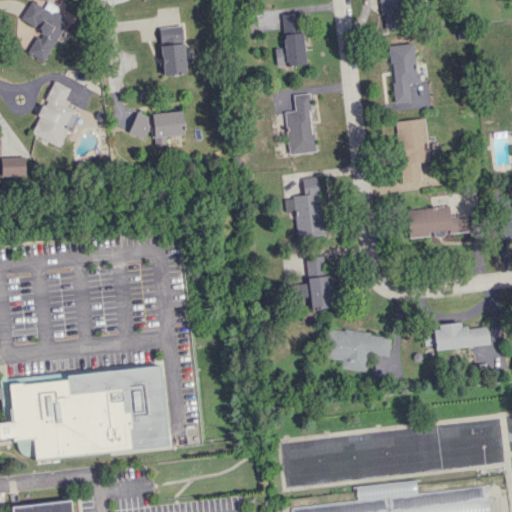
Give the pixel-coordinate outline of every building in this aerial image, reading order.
[(66,20),(54,14),(58,7),(47,1),(43,7),(30,0),(20,19),(39,30),(27,53),(43,62),(66,20)] [(379,0),(382,30),(406,27),(403,0),(379,0)] [(185,73),(181,25),(158,27),(159,39),(165,38),(166,45),(159,46),(162,75),(185,73)] [(304,64),(302,33),(282,34),(283,47),(274,48),(275,66),(304,64)] [(387,45),(393,103),(410,101),(408,83),(417,82),(413,43),(387,45)] [(59,146),(66,130),(69,132),(79,110),(63,102),(69,88),(52,81),(29,133),(59,146)] [(314,151),(308,93),(292,94),(294,110),(283,112),(288,154),(314,151)] [(132,135),(147,135),(147,137),(182,135),(181,112),(131,114),(132,135)] [(396,120),(400,182),(419,181),(418,161),(427,161),(424,119),(396,120)] [(0,157),(0,161),(0,175),(24,174),(24,157),(0,157)] [(296,238),(323,235),(317,176),(301,178),(302,195),(292,196),(296,238)] [(467,231),(466,215),(449,216),(448,206),(406,209),(407,237),(429,236),(429,233),(467,231)] [(511,237),(511,219),(500,221),(502,238),(511,237)] [(308,309),(332,307),(330,275),(324,276),(323,255),(305,256),(308,309)] [(307,296),(306,283),(292,284),(292,297),(307,296)] [(434,350),(489,344),(486,325),(460,328),(460,322),(437,324),(438,332),(422,333),(424,346),(434,345),(434,350)] [(365,371),(367,353),(388,356),(390,336),(326,328),(322,358),(341,360),(340,368),(365,371)] [(34,458),(166,445),(157,364),(7,383),(12,440),(31,438),(34,458)] [(294,511),(485,511),(483,490),(294,511)] [(9,511),(9,507),(69,499),(70,511),(9,511)]
